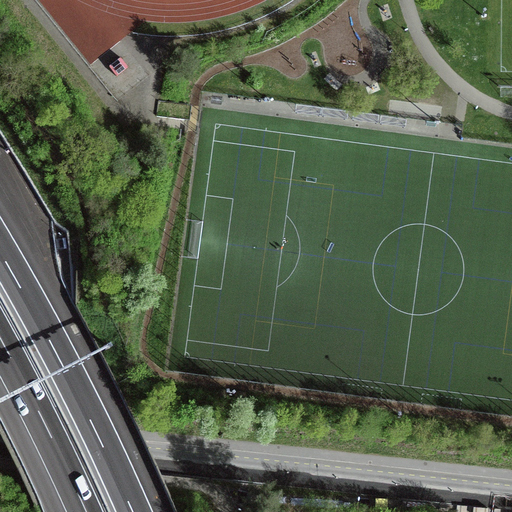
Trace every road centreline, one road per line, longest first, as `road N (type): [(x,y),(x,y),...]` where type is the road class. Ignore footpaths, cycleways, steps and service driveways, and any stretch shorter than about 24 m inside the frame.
road 1 (tertiary): [(0,438),(511,494)]
road 2 (motorway): [(132,511),(0,252)]
road 3 (motorway): [(0,338),(86,511)]
